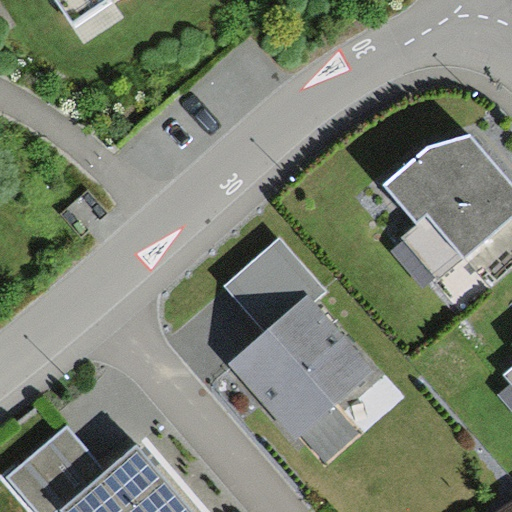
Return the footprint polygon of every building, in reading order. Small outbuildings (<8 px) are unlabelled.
[(55,0),(73,26),(112,0),(55,0)] [(511,185),(506,177),(469,136),(429,147),(383,186),(417,224),(426,215),(466,258),(511,218),(511,185)] [(511,270),(511,218),(466,258),(491,288),(511,270)] [(224,285),(265,331),(306,294),(313,301),(327,288),(280,235),(224,285)] [(313,301),(306,294),(265,331),(257,338),(229,364),(298,441),(304,435),(326,459),(357,431),(336,408),(377,371),(313,301)] [(60,510),(107,470),(68,424),(7,477),(37,511),(53,511),(58,508),(60,510)] [(107,470),(60,510),(62,511),(192,511),(136,445),(116,463),(107,470)] [(511,511),(511,501),(495,511),(511,511)]
